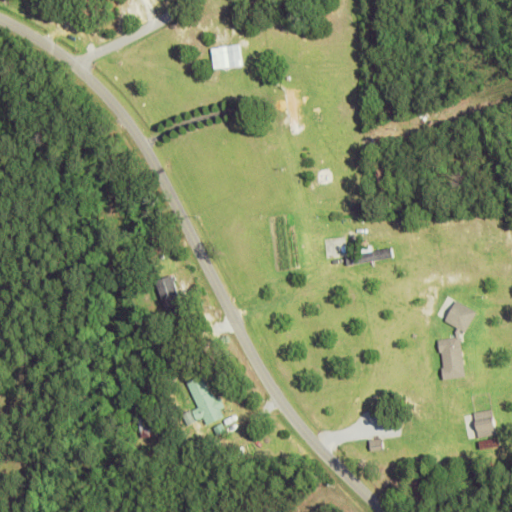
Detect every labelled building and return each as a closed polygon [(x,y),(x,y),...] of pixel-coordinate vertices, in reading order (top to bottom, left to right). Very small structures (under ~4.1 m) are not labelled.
[(214,46),(241,44),(243,65),(216,68),(214,46)] [(286,89),(308,86),(310,99),(299,100),(299,103),(297,103),(298,109),(306,109),(307,120),(290,122),(286,89)] [(430,126),(434,120),(460,138),(456,144),(430,126)] [(363,253),(348,256),(349,265),(394,257),(393,247),(374,251),(373,245),(362,247),(363,253)] [(177,276),(179,280),(176,281),(189,314),(173,320),(158,281),(174,275),(175,277),(177,276)] [(459,300),(479,312),(468,332),(463,330),(462,331),(468,377),(446,380),(444,368),(446,368),(445,353),(442,353),(441,339),(458,338),(458,331),(460,328),(438,315),(449,296),(458,301),(459,300)] [(215,391),(218,399),(222,397),(227,408),(223,410),(226,416),(209,424),(205,417),(200,420),(195,410),(201,407),(189,383),(204,375),(213,392),(215,391)] [(224,377),(230,375),(235,386),(229,388),(224,377)] [(238,415),(236,411),(235,411),(232,405),(233,404),(231,400),(236,398),(243,413),(238,415)] [(157,414),(160,436),(144,438),(140,409),(147,408),(148,415),(157,414)] [(475,413),(493,409),(498,434),(481,438),(475,413)] [(233,420),(245,413),(247,417),(235,424),(233,420)] [(386,445),(386,449),(384,449),(385,450),(373,451),(372,439),(384,439),(384,445),(386,445)] [(481,440),(500,439),(501,447),(482,449),(481,440)] [(123,449),(124,440),(136,441),(136,450),(123,449)] [(206,451),(212,449),(216,460),(210,462),(206,451)]
